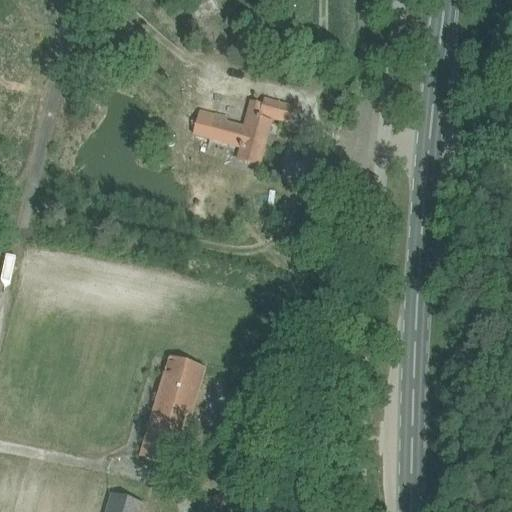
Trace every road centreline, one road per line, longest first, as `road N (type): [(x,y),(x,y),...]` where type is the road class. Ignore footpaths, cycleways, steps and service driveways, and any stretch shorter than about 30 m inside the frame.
road 1 (unclassified): [(430,161),(382,154),(348,177),(331,319),(278,511)]
road 2 (secondary): [(430,161),(412,511)]
road 3 (secondary): [(450,0),(430,161)]
